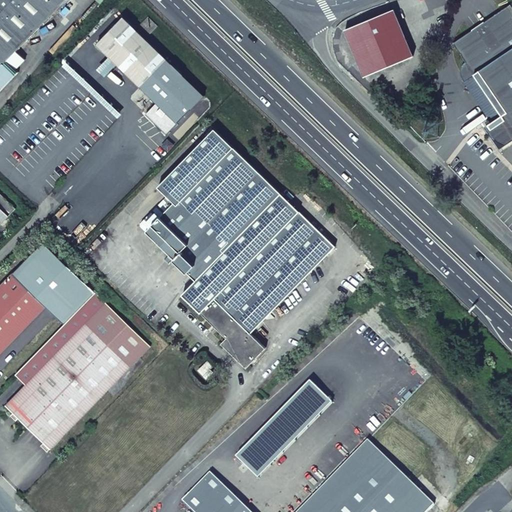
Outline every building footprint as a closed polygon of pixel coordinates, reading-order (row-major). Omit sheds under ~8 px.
[(0,0),(0,90),(18,72),(7,61),(65,0),(0,0)] [(511,6),(510,4),(454,43),(466,61),(464,64),(462,66),(462,68),(462,75),(463,78),(464,80),(465,81),(475,74),(503,115),(486,126),(494,137),(496,140),(499,142),(502,143),(505,145),(511,140),(511,6)] [(393,9),(347,29),(366,75),(372,73),(413,56),(393,9)] [(204,96),(123,17),(97,45),(157,103),(145,116),(166,135),(204,96)] [(372,73),(366,75),(375,84),(379,80),(372,73)] [(215,129),(158,186),(175,202),(172,204),(160,217),(150,227),(155,231),(150,235),(175,260),(203,230),(259,172),(215,129)] [(135,148),(111,173),(120,182),(144,156),(135,148)] [(259,172),(203,230),(175,260),(177,261),(262,175),(259,172)] [(262,175),(177,261),(196,280),(182,295),(226,337),(221,344),(247,368),(267,348),(251,333),(335,246),(262,175)] [(0,224),(16,208),(0,193),(0,224)] [(170,202),(158,214),(160,217),(172,204),(170,202)] [(0,354),(47,307),(13,274),(0,286),(0,354)] [(50,450),(131,367),(150,347),(95,293),(17,372),(28,383),(26,386),(6,406),(50,450)] [(207,361),(197,371),(203,376),(213,367),(207,361)] [(15,375),(26,386),(28,383),(17,372),(15,375)] [(298,511),(252,511),(211,472),(183,500),(194,511),(427,511),(435,504),(369,439),(298,511)]
